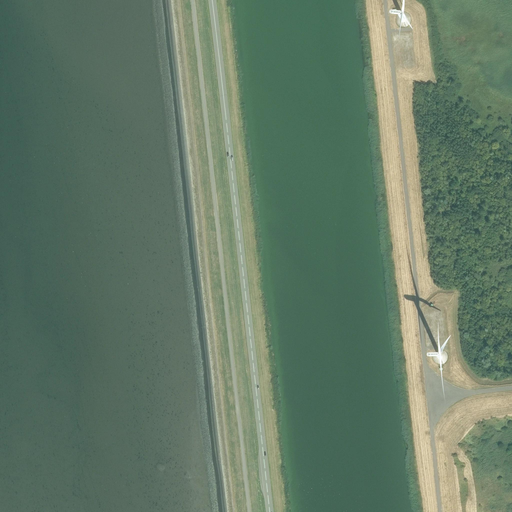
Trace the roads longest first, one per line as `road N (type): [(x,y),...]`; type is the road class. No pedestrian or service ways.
road 1 (trunk): [(269,511),(211,0)]
road 2 (unclassified): [(248,511),(191,0)]
road 3 (unclassified): [(429,398),(384,0)]
